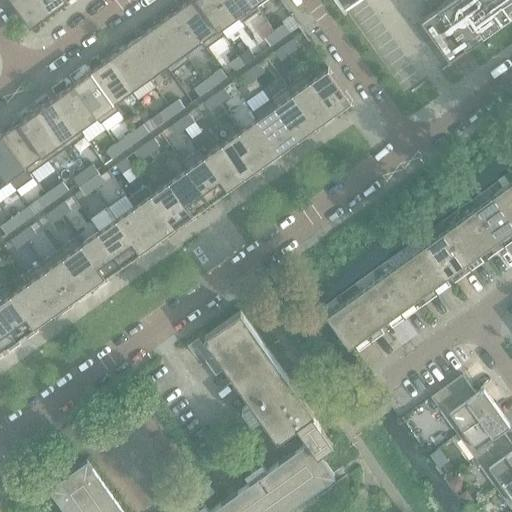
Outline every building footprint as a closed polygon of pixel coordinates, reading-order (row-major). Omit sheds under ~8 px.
[(48,12),(39,0),(12,0),(30,25),(48,12)] [(64,0),(39,0),(48,12),(64,0)] [(219,28),(199,0),(188,0),(178,8),(201,40),(219,28)] [(237,15),(225,0),(199,0),(219,28),(237,15)] [(254,3),(252,0),(225,0),(237,15),(254,3)] [(511,0),(339,0),(344,6),(346,5),(346,3),(350,0),(446,0),(436,7),(440,12),(441,15),(466,49),(511,15),(511,0)] [(201,40),(178,8),(160,20),(184,53),(201,40)] [(184,53),(160,20),(143,33),(166,65),(184,53)] [(284,23),(273,30),(280,39),(290,31),(284,23)] [(273,30),(263,37),(270,46),(280,39),(273,30)] [(166,65),(143,33),(125,45),(149,78),(166,65)] [(294,37),(284,44),(290,53),(300,46),(294,37)] [(284,44),(274,51),(280,60),(290,53),(284,44)] [(149,78),(125,45),(108,58),(131,91),(149,78)] [(248,48),(238,55),(245,64),(255,57),(248,48)] [(238,55),(228,62),(235,71),(245,64),(238,55)] [(131,91),(108,58),(90,70),(113,103),(131,91)] [(258,62),(248,69),(255,78),(265,71),(258,62)] [(351,100),(328,67),(309,80),(333,113),(351,100)] [(248,69),(239,76),(245,85),(255,78),(248,69)] [(113,103),(90,70),(73,83),(96,116),(113,103)] [(213,73),(203,80),(209,89),(220,82),(213,73)] [(203,80),(193,87),(200,96),(209,89),(203,80)] [(333,113),(309,80),(292,93),(315,125),(333,113)] [(96,116),(73,83),(55,95),(78,128),(96,116)] [(223,87),(213,94),(220,103),(229,96),(223,87)] [(315,125),(292,93),(274,105),(297,138),(315,125)] [(213,94),(203,101),(210,110),(220,103),(213,94)] [(78,128),(55,95),(37,108),(61,141),(78,128)] [(178,98),(168,105),(174,114),(184,107),(178,98)] [(168,105),(158,112),(164,121),(174,114),(168,105)] [(297,138),(274,105),(257,118),(280,150),(297,138)] [(61,141),(37,108),(20,121),(43,153),(61,141)] [(188,112),(178,119),(184,128),(194,121),(188,112)] [(280,150),(257,118),(239,130),(262,163),(280,150)] [(178,119),(168,126),(174,135),(184,128),(178,119)] [(43,153),(20,121),(2,133),(25,166),(43,153)] [(143,123),(133,130),(139,139),(149,132),(143,123)] [(133,130),(123,137),(129,146),(139,139),(133,130)] [(262,163),(239,130),(221,143),(245,176),(262,163)] [(25,166),(2,133),(0,134),(0,167),(8,178),(25,166)] [(153,137),(143,144),(149,153),(159,146),(153,137)] [(115,143),(105,150),(112,158),(122,151),(115,143)] [(245,176),(221,143),(204,155),(227,188),(245,176)] [(143,144),(133,151),(140,160),(149,153),(143,144)] [(227,188),(204,155),(186,168),(210,201),(227,188)] [(125,157),(116,164),(122,173),(132,166),(125,157)] [(98,172),(92,164),(82,171),(88,179),(98,172)] [(210,201),(186,168),(169,180),(192,213),(210,201)] [(82,171),(72,178),(78,187),(88,179),(82,171)] [(104,181),(98,172),(88,179),(95,188),(104,181)] [(88,179),(78,187),(85,196),(95,188),(88,179)] [(192,213),(169,180),(151,193),(174,226),(192,213)] [(511,186),(509,182),(492,194),(511,221),(511,186)] [(55,186),(45,193),(51,202),(61,195),(55,186)] [(51,202),(45,193),(27,206),(34,214),(51,202)] [(174,226),(151,193),(133,205),(157,238),(174,226)] [(511,228),(511,221),(492,194),(475,206),(504,246),(511,239),(511,236),(508,231),(511,228)] [(71,209),(65,200),(55,207),(61,216),(71,209)] [(157,238),(133,205),(116,218),(139,251),(157,238)] [(504,246),(475,206),(459,218),(482,251),(489,245),(494,253),(504,246)] [(55,207),(45,214),(51,223),(61,216),(55,207)] [(20,211),(10,218),(16,227),(26,220),(20,211)] [(10,218),(0,225),(6,234),(16,227),(10,218)] [(139,251),(116,218),(98,231),(122,263),(139,251)] [(482,251),(459,218),(442,230),(470,269),(480,263),(475,256),(482,251)] [(30,225),(20,232),(26,241),(36,234),(30,225)] [(470,269),(442,230),(426,242),(436,257),(449,274),(456,269),(461,276),(470,269)] [(122,263),(98,231),(81,243),(104,276),(122,263)] [(20,232),(10,239),(16,248),(26,241),(20,232)] [(449,274),(436,257),(426,242),(409,254),(437,293),(447,286),(442,279),(449,274)] [(104,276),(81,243),(63,256),(86,289),(104,276)] [(437,293),(409,254),(393,266),(416,298),(423,293),(428,300),(437,293)] [(86,289),(63,256),(45,268),(69,301),(86,289)] [(416,298),(393,266),(376,278),(404,317),(414,310),(409,303),(416,298)] [(69,301),(45,268),(28,281),(51,314),(69,301)] [(404,317),(376,278),(359,290),(382,322),(389,317),(395,324),(404,317)] [(51,314),(28,281),(10,293),(34,326),(51,314)] [(382,322),(359,290),(343,302),(371,341),(381,334),(375,327),(382,322)] [(34,326),(10,293),(0,300),(0,316),(16,339),(34,326)] [(371,341),(343,302),(325,314),(348,346),(356,341),(361,348),(371,341)] [(240,310),(204,336),(207,340),(215,351),(225,365),(251,401),(241,408),(251,422),(261,415),(276,436),(276,437),(277,439),(292,428),(297,425),(312,414),(313,413),(240,310)] [(0,350),(16,339),(0,316),(0,350)] [(496,405),(483,387),(475,393),(462,374),(461,373),(430,396),(457,433),(496,405)] [(508,438),(501,429),(509,423),(496,405),(457,433),(474,457),(471,459),(473,463),(508,438)] [(124,511),(87,459),(48,486),(49,487),(52,491),(66,511),(280,511),(312,489),(334,474),(333,473),(317,451),(329,442),(331,444),(332,443),(317,420),(312,414),(297,425),(301,431),(307,440),(301,445),(293,450),(266,470),(261,462),(245,474),(250,481),(209,510),(203,503),(191,511),(124,511)] [(496,488),(511,476),(511,444),(508,438),(473,463),(476,467),(479,464),(496,488)] [(440,457),(435,450),(428,455),(433,462),(440,457)] [(511,511),(511,476),(496,488),(511,509),(511,511)]
